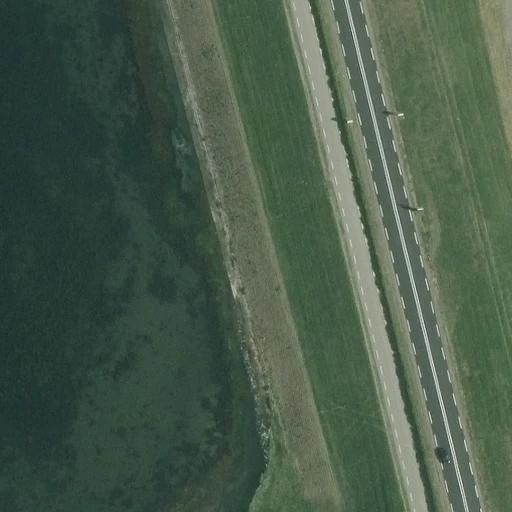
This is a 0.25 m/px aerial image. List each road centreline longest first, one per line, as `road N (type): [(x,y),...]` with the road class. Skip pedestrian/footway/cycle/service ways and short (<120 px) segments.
road 1 (unclassified): [(420,511),(297,0)]
road 2 (primary): [(343,0),(465,511)]
